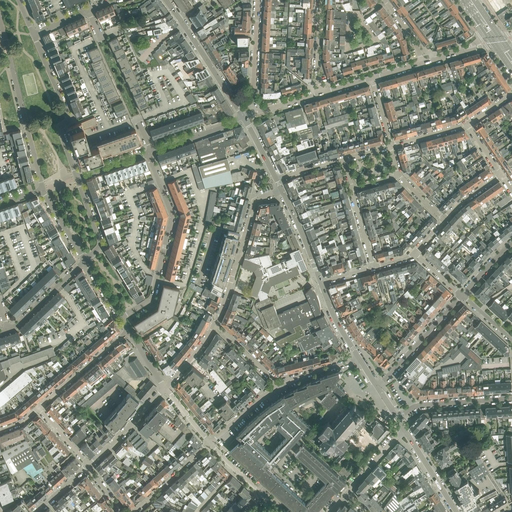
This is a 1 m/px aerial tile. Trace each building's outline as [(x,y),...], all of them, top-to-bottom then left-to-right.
[(146,11),(147,10),(160,0),(152,0),(151,1),(152,3),(146,7),(145,6),(143,7),(140,7),(142,12),(146,11)] [(160,0),(147,10),(148,11),(149,12),(155,7),(157,9),(163,4),(160,0)] [(174,0),(182,11),(184,10),(185,11),(185,12),(193,6),(188,0),(174,0)] [(218,0),(225,9),(226,8),(230,5),(229,4),(235,0),(234,0),(218,0)] [(250,0),(240,0),(242,5),(242,6),(238,6),(235,7),(236,11),(238,10),(250,9),(250,0)] [(360,5),(359,5),(360,9),(365,6),(366,8),(369,6),(370,7),(371,7),(376,3),(373,0),(365,0),(366,0),(363,2),(360,5)] [(400,0),(394,5),(397,9),(406,3),(404,0),(403,0),(400,0)] [(448,7),(453,3),(450,0),(449,0),(442,5),(445,9),(448,7)] [(31,11),(41,7),(39,2),(30,6),(32,10),(31,11)] [(342,4),(346,10),(349,10),(352,10),(349,2),(342,4)] [(397,9),(400,13),(412,4),(411,2),(405,7),(403,4),(397,9)] [(449,10),(440,16),(441,18),(443,16),(456,7),(453,3),(448,7),(449,10)] [(157,9),(149,15),(151,18),(156,14),(156,13),(158,11),(161,15),(168,10),(163,4),(157,9)] [(202,4),(199,7),(198,7),(199,10),(196,12),(194,10),(195,10),(194,9),(189,13),(190,13),(191,15),(189,17),(196,26),(213,15),(215,18),(222,14),(224,12),(221,9),(216,12),(213,9),(210,11),(209,9),(207,11),(202,4)] [(403,17),(410,13),(408,10),(413,6),(412,4),(400,13),(403,17)] [(106,8),(110,16),(115,14),(111,5),(106,8)] [(386,11),(383,6),(375,12),(377,15),(376,16),(377,17),(386,11)] [(33,16),(42,12),(40,8),(42,7),(41,7),(31,11),(33,16)] [(456,7),(443,16),(444,18),(452,13),(453,16),(459,11),(456,7)] [(106,8),(100,10),(104,19),(106,21),(111,19),(110,16),(106,8)] [(507,8),(497,15),(502,22),(507,19),(510,25),(511,23),(511,15),(511,16),(510,13),(510,12),(507,8)] [(411,15),(410,13),(403,17),(406,21),(419,12),(420,11),(419,9),(411,15)] [(104,19),(100,10),(95,12),(99,21),(104,19)] [(381,21),(383,19),(389,15),(386,11),(377,17),(378,19),(379,18),(381,21)] [(451,20),(446,24),(447,26),(449,24),(462,16),(459,11),(453,16),(455,18),(451,20)] [(42,12),(33,16),(36,21),(45,17),(42,12)] [(406,21),(409,25),(416,21),(414,18),(420,14),(419,12),(406,21)] [(163,18),(154,21),(155,23),(161,21),(162,22),(165,21),(172,16),(170,13),(163,18)] [(385,21),(383,22),(385,24),(392,19),(389,15),(383,19),(385,21)] [(155,25),(151,26),(151,29),(152,29),(156,28),(168,25),(175,20),(172,16),(165,21),(162,22),(155,25)] [(370,16),(365,19),(368,24),(373,20),(370,16)] [(462,16),(449,24),(450,26),(457,21),(459,24),(465,20),(462,16)] [(79,20),(84,31),(89,28),(84,17),(79,20)] [(139,17),(131,19),(133,26),(134,26),(136,26),(141,24),(139,17)] [(218,21),(215,18),(208,22),(202,27),(195,32),(197,35),(205,30),(204,28),(211,24),(211,25),(218,21)] [(416,21),(409,25),(412,29),(425,20),(423,18),(417,23),(416,21)] [(383,25),(381,27),(382,29),(385,27),(387,29),(395,23),(392,19),(385,24),(384,25),(383,25)] [(79,33),(84,31),(79,20),(74,22),(78,32),(79,33)] [(156,28),(152,29),(153,35),(167,32),(171,29),(175,26),(178,24),(175,20),(168,25),(156,28)] [(425,20),(412,29),(415,33),(422,29),(420,26),(426,22),(425,20)] [(461,26),(454,31),(455,32),(467,24),(465,20),(459,24),(461,26)] [(74,22),(69,24),(73,33),(74,34),(78,32),(74,22)] [(398,27),(395,23),(387,29),(388,31),(386,32),(388,34),(389,33),(398,27)] [(69,24),(64,27),(67,33),(68,35),(73,33),(69,24)] [(467,24),(455,32),(456,34),(463,29),(465,32),(468,29),(470,28),(467,24)] [(422,29),(415,33),(418,37),(431,28),(429,26),(426,29),(424,27),(422,29)] [(211,27),(205,30),(197,35),(199,39),(210,32),(209,31),(212,29),(211,27)] [(231,27),(231,33),(234,33),(234,34),(249,35),(249,28),(241,28),(242,28),(231,27)] [(393,32),(395,35),(401,31),(398,27),(389,33),(390,35),(391,34),(393,32)] [(432,30),(431,28),(418,37),(421,41),(428,36),(426,34),(432,30)] [(465,32),(457,37),(457,40),(460,38),(461,40),(462,39),(464,41),(467,39),(466,37),(471,34),(468,29),(465,32)] [(170,39),(167,41),(169,44),(182,35),(179,31),(169,37),(170,39)] [(401,31),(395,35),(392,37),(395,41),(396,40),(404,34),(401,31)] [(443,48),(448,47),(446,40),(443,41),(440,31),(438,32),(443,48)] [(448,31),(452,46),(457,44),(455,37),(453,38),(450,31),(448,31)] [(56,40),(52,32),(42,36),(45,44),(56,40)] [(421,41),(424,45),(428,42),(429,44),(431,44),(432,42),(430,41),(431,41),(429,38),(435,34),(434,32),(428,36),(421,41)] [(436,43),(434,43),(433,45),(433,51),(443,48),(438,32),(437,32),(436,35),(439,42),(436,43)] [(399,42),(400,45),(407,43),(406,38),(404,39),(402,36),(404,35),(404,34),(396,40),(395,41),(397,43),(399,42)] [(182,35),(169,44),(170,46),(176,42),(178,44),(178,43),(185,39),(182,35)] [(201,41),(203,45),(216,37),(214,35),(211,37),(210,35),(201,41)] [(203,45),(208,52),(212,50),(213,50),(215,48),(228,40),(226,36),(220,39),(221,40),(213,45),(211,42),(213,40),(214,40),(217,38),(216,37),(203,45)] [(249,36),(242,36),(236,36),(236,45),(249,44),(249,40),(249,36)] [(117,37),(108,41),(110,46),(119,42),(117,37)] [(175,52),(188,43),(185,39),(178,43),(179,45),(173,49),(172,47),(168,50),(171,55),(175,52)] [(56,40),(45,44),(48,51),(56,48),(58,47),(56,40)] [(120,42),(119,42),(110,46),(113,51),(122,47),(120,42)] [(188,43),(175,52),(177,55),(183,51),(184,52),(191,48),(188,43)] [(408,48),(407,43),(400,45),(401,48),(399,49),(399,48),(393,50),(394,52),(408,48)] [(391,54),(390,50),(388,45),(389,45),(387,44),(384,44),(386,51),(387,52),(387,55),(389,61),(395,60),(393,53),(391,54)] [(376,49),(375,47),(375,45),(370,47),(374,63),(380,62),(377,52),(374,53),(373,50),(376,49)] [(216,50),(215,48),(213,50),(212,50),(208,52),(210,56),(217,52),(219,50),(224,49),(225,48),(224,47),(224,46),(218,48),(216,50)] [(97,47),(88,51),(90,57),(100,52),(97,47)] [(124,52),(123,47),(122,47),(113,51),(115,56),(124,52)] [(56,48),(48,51),(51,57),(59,54),(56,48)] [(185,60),(197,57),(191,48),(184,52),(181,55),(182,58),(183,57),(184,60),(185,60)] [(218,53),(217,52),(210,56),(212,60),(219,55),(222,54),(226,53),(226,51),(226,50),(220,52),(218,53)] [(236,57),(233,57),(234,60),(234,61),(235,61),(237,60),(241,60),(248,59),(248,51),(235,52),(236,57)] [(483,55),(481,57),(483,60),(481,61),(482,63),(484,61),(490,57),(486,51),(482,53),(483,55)] [(100,52),(90,57),(93,62),(102,58),(103,58),(101,54),(100,52)] [(117,61),(118,61),(127,57),(124,52),(115,56),(116,58),(117,61)] [(159,56),(156,52),(152,54),(153,55),(158,63),(160,65),(166,64),(162,59),(161,59),(159,56)] [(59,54),(51,57),(54,64),(63,60),(65,59),(62,53),(60,54),(60,53),(59,54)] [(403,55),(395,57),(396,62),(399,61),(399,58),(401,58),(402,60),(409,58),(407,54),(403,55)] [(212,60),(215,63),(224,58),(228,57),(227,55),(223,56),(220,57),(219,55),(212,60)] [(367,58),(366,59),(365,56),(362,57),(361,55),(359,56),(363,67),(369,65),(367,58)] [(120,66),(129,61),(127,58),(127,57),(118,61),(120,66)] [(197,57),(185,60),(189,66),(199,61),(197,57)] [(228,60),(228,57),(224,58),(215,63),(219,70),(225,67),(222,62),(225,60),(226,60),(228,64),(229,62),(228,60)] [(463,58),(465,65),(466,64),(468,69),(469,68),(469,70),(470,74),(471,76),(474,75),(471,66),(468,57),(463,58)] [(494,63),(490,57),(484,61),(488,66),(488,67),(494,63)] [(93,62),(90,63),(94,71),(105,65),(102,58),(93,62)] [(337,62),(337,59),(330,59),(330,58),(324,58),(324,59),(325,62),(323,62),(324,68),(331,66),(334,65),(333,61),(337,62)] [(63,60),(54,64),(56,70),(67,65),(65,59),(63,60)] [(345,60),(346,63),(349,73),(354,72),(353,70),(350,59),(348,59),(345,60)] [(198,71),(205,67),(200,60),(199,61),(189,66),(188,67),(188,66),(184,68),(188,75),(193,72),(197,70),(198,71)] [(458,60),(454,61),(456,69),(458,68),(461,79),(463,78),(463,76),(462,75),(463,75),(458,60)] [(122,71),(131,66),(130,63),(129,61),(120,66),(121,68),(120,68),(122,71)] [(454,61),(450,62),(452,70),(454,78),(459,77),(456,69),(454,61)] [(222,70),(225,74),(232,70),(231,69),(236,65),(234,62),(222,70)] [(449,62),(440,65),(444,78),(447,78),(445,71),(447,71),(448,72),(451,71),(449,62)] [(331,67),(331,66),(324,68),(326,72),(338,69),(341,68),(339,63),(337,64),(338,66),(331,67)] [(494,63),(488,67),(482,71),(480,73),(481,75),(486,72),(487,74),(491,71),(491,72),(497,68),(494,63)] [(60,75),(68,72),(70,71),(67,65),(56,70),(58,75),(60,75)] [(105,65),(94,71),(97,78),(109,73),(105,65)] [(133,71),(131,66),(122,71),(124,76),(133,71)] [(436,66),(430,68),(435,84),(436,89),(438,89),(436,83),(437,83),(436,78),(438,77),(437,74),(438,73),(436,66)] [(197,70),(193,72),(194,73),(198,80),(199,79),(203,78),(209,74),(205,67),(198,71),(197,70)] [(432,84),(435,84),(430,68),(425,69),(427,77),(430,76),(432,84)] [(488,80),(491,78),(500,72),(497,68),(491,72),(488,74),(489,76),(486,77),(488,80)] [(232,70),(225,74),(229,79),(235,75),(236,74),(237,74),(234,69),(232,70)] [(338,69),(326,72),(327,77),(337,74),(337,71),(339,71),(338,69)] [(180,70),(177,72),(183,81),(186,81),(180,70)] [(126,81),(127,80),(136,76),(133,71),(124,76),(125,78),(126,81)] [(420,71),(415,72),(418,79),(419,79),(422,88),(425,87),(424,86),(420,71)] [(62,81),(70,78),(68,72),(60,75),(62,81)] [(311,83),(312,73),(298,72),(298,74),(299,75),(304,76),(304,78),(303,80),(309,84),(311,83)] [(337,74),(327,77),(328,79),(330,79),(331,81),(338,79),(337,77),(340,75),(341,76),(341,78),(343,77),(342,72),(337,74)] [(415,72),(411,73),(417,94),(417,95),(422,93),(420,87),(418,88),(415,80),(418,79),(415,72)] [(492,83),(503,76),(500,72),(491,78),(492,80),(490,81),(492,83)] [(109,73),(97,78),(99,81),(100,85),(112,80),(109,73)] [(298,78),(292,73),(293,75),(297,91),(307,88),(308,86),(302,81),(300,83),(298,83),(296,78),(298,78)] [(412,95),(417,94),(411,73),(406,75),(408,82),(411,81),(414,92),(411,92),(412,95)] [(217,86),(209,74),(203,78),(199,79),(206,91),(210,90),(217,86)] [(236,74),(235,75),(229,79),(232,84),(239,79),(236,74)] [(127,80),(129,85),(138,81),(136,76),(127,80)] [(397,78),(399,85),(401,84),(404,94),(406,94),(406,91),(405,90),(401,76),(397,78)] [(499,84),(505,80),(503,76),(492,83),(487,87),(485,88),(487,90),(492,86),(498,82),(499,84)] [(283,78),(284,81),(288,94),(292,93),(291,86),(289,87),(286,77),(283,78)] [(70,78),(62,81),(65,88),(73,85),(70,78)] [(398,97),(397,96),(396,93),(392,79),(388,80),(390,88),(392,87),(393,94),(394,93),(395,98),(398,97)] [(112,80),(100,85),(104,92),(115,87),(112,80)] [(496,92),(508,84),(505,80),(499,84),(500,86),(495,90),(496,92)] [(131,91),(131,90),(140,86),(138,81),(129,85),(130,87),(129,88),(131,91)] [(383,90),(385,96),(387,95),(384,81),(379,83),(381,90),(383,90)] [(274,92),(270,92),(268,92),(264,92),(263,97),(270,98),(275,97),(275,98),(282,96),(278,83),(275,82),(274,92)] [(504,91),(505,93),(511,88),(508,84),(496,92),(498,94),(504,91)] [(73,85),(65,88),(68,95),(76,91),(73,85)] [(131,90),(133,94),(133,95),(133,96),(142,91),(140,86),(131,90)] [(369,86),(364,87),(367,99),(369,104),(369,105),(370,106),(375,105),(374,101),(371,102),(370,98),(373,98),(371,93),(369,86)] [(115,87),(104,92),(107,100),(119,94),(115,87)] [(211,93),(213,95),(220,91),(218,87),(205,95),(206,97),(211,93)] [(360,88),(355,90),(357,96),(358,96),(359,101),(361,100),(361,101),(363,100),(360,88)] [(481,89),(479,90),(479,91),(488,104),(492,101),(488,95),(486,96),(484,94),(481,89)] [(71,101),(78,98),(76,91),(68,95),(70,100),(71,101)] [(142,91),(133,96),(135,101),(144,96),(142,92),(142,91)] [(213,95),(207,99),(208,101),(214,97),(215,99),(222,95),(220,91),(213,95)] [(350,91),(346,92),(349,101),(351,100),(353,107),(355,106),(354,103),(350,91)] [(478,98),(479,101),(484,107),(488,104),(480,92),(479,91),(476,93),(479,97),(478,98)] [(469,96),(471,98),(479,110),(483,108),(483,107),(484,107),(479,101),(478,101),(477,102),(473,97),(471,93),(468,95),(469,96)] [(119,94),(107,100),(109,103),(109,105),(110,107),(113,106),(122,102),(121,100),(119,94)] [(344,106),(346,105),(342,94),(337,95),(339,101),(342,101),(344,106)] [(462,104),(460,102),(455,94),(452,96),(457,104),(459,106),(457,108),(458,110),(464,118),(469,115),(462,104)] [(217,103),(225,99),(222,95),(215,99),(209,103),(210,104),(212,106),(217,103)] [(337,95),(333,96),(337,110),(338,112),(339,115),(341,114),(343,113),(342,111),(340,111),(338,105),(340,105),(339,101),(337,95)] [(409,102),(409,104),(410,107),(415,105),(414,103),(419,102),(417,95),(412,96),(413,101),(409,102)] [(146,101),(144,96),(135,101),(137,105),(146,101)] [(335,111),(337,110),(333,96),(329,98),(331,104),(332,108),(334,107),(335,111)] [(472,106),(470,107),(474,114),(479,110),(471,98),(469,96),(467,97),(468,100),(472,106)] [(72,107),(81,103),(78,98),(71,101),(69,101),(72,107)] [(325,99),(318,101),(320,107),(324,106),(325,111),(325,112),(326,115),(328,119),(331,118),(329,114),(325,99)] [(511,99),(501,107),(508,117),(510,115),(511,114),(511,99)] [(470,116),(474,114),(470,107),(467,104),(466,105),(464,103),(462,100),(460,102),(462,104),(469,115),(470,116)] [(122,102),(113,106),(115,111),(125,107),(122,101),(122,102)] [(140,110),(149,106),(146,101),(137,105),(140,110)] [(320,108),(320,107),(318,101),(311,103),(314,111),(316,116),(317,121),(320,120),(319,116),(321,115),(318,109),(320,108)] [(402,102),(400,102),(386,106),(387,112),(395,110),(394,107),(403,105),(402,102)] [(81,103),(72,107),(74,112),(83,108),(81,103)] [(311,103),(304,105),(305,107),(306,111),(309,122),(315,120),(314,119),(315,119),(313,114),(310,115),(309,112),(314,111),(311,103)] [(125,107),(115,111),(118,117),(127,113),(125,107)] [(83,108),(74,112),(76,117),(85,113),(83,108)] [(291,121),(305,117),(302,108),(285,112),(288,122),(291,121)] [(453,123),(458,122),(456,114),(453,115),(451,108),(449,109),(451,115),(453,123)] [(499,109),(494,112),(496,115),(496,116),(498,119),(499,118),(502,117),(504,119),(503,120),(503,121),(506,119),(499,109)] [(453,123),(451,115),(449,116),(447,110),(444,110),(448,125),(453,123)] [(458,110),(456,112),(456,114),(458,122),(464,118),(458,110)] [(404,112),(402,112),(388,116),(389,121),(397,118),(397,117),(407,114),(406,111),(404,112)] [(196,114),(199,123),(204,121),(201,112),(196,114)] [(493,112),(489,116),(493,122),(495,125),(496,126),(498,124),(499,124),(498,123),(497,124),(495,121),(498,119),(496,116),(496,115),(494,112),(493,112)] [(328,123),(325,124),(326,129),(327,128),(332,127),(337,125),(343,124),(348,122),(349,122),(346,113),(335,117),(331,118),(328,119),(329,123),(328,123)] [(444,126),(441,118),(440,118),(439,115),(437,116),(436,113),(434,113),(438,128),(442,126),(443,126),(444,126)] [(199,123),(196,114),(191,116),(194,125),(199,123)] [(360,124),(362,124),(366,123),(379,119),(377,114),(371,116),(371,118),(362,121),(361,119),(359,120),(360,124)] [(433,129),(431,121),(429,122),(427,115),(424,116),(428,130),(433,129)] [(185,118),(188,126),(194,125),(191,116),(185,118)] [(101,142),(97,143),(96,143),(92,145),(89,146),(88,144),(87,139),(83,130),(98,125),(94,117),(68,128),(80,164),(141,143),(135,130),(117,136),(112,138),(107,140),(101,142)] [(305,117),(291,121),(292,127),(306,122),(305,117)] [(418,133),(414,119),(413,117),(411,117),(411,120),(412,123),(410,124),(410,127),(411,127),(413,135),(418,133)] [(180,120),(183,128),(188,126),(185,118),(180,120)] [(261,134),(269,130),(276,126),(277,126),(274,119),(272,120),(270,118),(268,119),(257,125),(261,134)] [(418,125),(416,118),(414,119),(418,133),(423,132),(421,124),(420,124),(418,125)] [(183,128),(180,120),(175,121),(178,130),(183,128)] [(477,131),(483,127),(487,125),(489,123),(487,120),(486,121),(487,122),(484,124),(483,123),(482,124),(480,121),(474,126),(477,131)] [(170,123),(173,132),(178,130),(175,121),(170,123)] [(404,137),(402,130),(400,130),(397,121),(396,121),(396,124),(395,124),(399,138),(404,137)] [(413,135),(411,127),(408,128),(407,122),(407,121),(404,122),(408,136),(413,135)] [(292,127),(288,128),(289,132),(299,130),(308,127),(306,122),(292,127)] [(173,132),(170,123),(165,125),(168,134),(173,132)] [(312,133),(317,131),(320,130),(318,125),(318,126),(318,124),(311,126),(310,127),(312,131),(312,133)] [(376,127),(377,130),(381,144),(385,142),(380,124),(375,126),(376,127)] [(160,127),(163,135),(168,134),(165,125),(160,127)] [(487,125),(483,127),(477,131),(480,135),(489,129),(487,125)] [(241,126),(226,131),(227,136),(233,133),(234,135),(236,134),(235,134),(243,131),(242,127),(241,126)] [(276,126),(269,130),(261,134),(263,138),(273,133),(278,131),(276,126)] [(155,128),(158,137),(163,135),(160,127),(155,128)] [(312,131),(310,127),(308,127),(299,130),(300,135),(312,131)] [(480,135),(482,139),(488,135),(487,133),(493,129),(492,127),(489,129),(480,135)] [(155,128),(149,130),(150,130),(153,139),(158,137),(155,128)] [(10,140),(22,137),(20,130),(8,133),(10,140)] [(468,144),(469,150),(470,149),(475,146),(465,130),(462,131),(464,139),(465,142),(467,142),(468,144)] [(234,137),(230,138),(232,141),(240,137),(240,138),(245,136),(243,131),(235,134),(236,134),(236,136),(234,136),(234,137)] [(273,133),(263,138),(265,142),(275,138),(277,136),(279,135),(277,131),(273,133)] [(302,140),(313,137),(312,133),(312,131),(300,135),(298,136),(299,141),(300,141),(302,140)] [(466,146),(465,142),(464,139),(462,131),(456,133),(458,141),(459,141),(462,140),(463,146),(466,146)] [(490,136),(488,135),(482,139),(485,142),(497,134),(496,132),(490,136)] [(222,133),(195,142),(197,149),(225,140),(224,138),(222,133)] [(348,133),(345,133),(346,136),(351,152),(356,151),(354,143),(351,144),(348,133)] [(359,141),(359,142),(361,149),(366,148),(362,134),(359,135),(359,136),(357,137),(358,140),(359,141)] [(365,134),(362,134),(366,148),(370,147),(368,139),(367,140),(365,134)] [(457,155),(456,151),(455,149),(451,134),(446,135),(449,144),(451,143),(453,149),(455,156),(457,155)] [(485,142),(488,147),(494,143),(494,142),(492,141),(498,137),(497,134),(485,142)] [(240,137),(232,141),(233,144),(236,143),(239,142),(240,145),(242,148),(248,145),(246,142),(249,139),(247,135),(245,136),(240,138),(240,137)] [(275,138),(265,142),(267,146),(275,142),(277,142),(279,141),(282,140),(280,135),(279,135),(277,136),(275,138)] [(338,135),(334,136),(335,139),(340,155),(345,154),(343,146),(342,146),(342,144),(341,144),(340,141),(339,141),(338,135)] [(344,141),(342,142),(343,146),(345,154),(351,152),(346,136),(343,137),(344,141)] [(22,137),(10,140),(11,145),(23,142),(22,137)] [(352,137),(354,143),(356,151),(361,149),(359,142),(357,143),(355,137),(352,137)] [(448,157),(446,151),(442,137),(436,138),(438,147),(439,146),(441,146),(444,158),(448,157)] [(225,140),(197,149),(201,162),(202,165),(227,158),(224,147),(233,144),(232,141),(230,138),(227,139),(225,140)] [(436,138),(431,140),(436,154),(437,158),(437,159),(440,159),(437,150),(439,150),(438,147),(436,138)] [(309,140),(303,142),(305,148),(315,145),(313,139),(309,140)] [(275,142),(267,146),(269,151),(277,147),(280,146),(281,146),(281,143),(282,143),(282,140),(279,141),(277,142),(275,142)] [(301,143),(297,145),(298,148),(298,151),(305,149),(305,148),(303,142),(302,140),(300,141),(301,143)] [(330,158),(335,157),(333,149),(331,149),(329,142),(328,140),(325,141),(330,158)] [(436,154),(431,140),(427,141),(429,149),(431,149),(433,155),(436,154)] [(430,152),(429,149),(427,141),(420,143),(424,155),(426,154),(426,153),(430,152)] [(488,147),(491,151),(503,143),(501,141),(498,143),(497,142),(494,143),(488,147)] [(23,142),(11,145),(13,151),(15,150),(15,151),(25,148),(23,142)] [(315,143),(316,146),(320,161),(325,159),(323,152),(321,152),(319,145),(318,142),(315,143)] [(192,155),(197,154),(193,143),(188,144),(192,155)] [(491,151),(493,155),(499,151),(498,149),(504,145),(503,143),(491,151)] [(192,155),(188,144),(183,146),(186,157),(192,155)] [(177,148),(181,159),(186,157),(183,146),(177,148)] [(277,147),(269,151),(272,155),(280,152),(287,149),(286,146),(281,148),(280,146),(277,147)] [(398,149),(399,154),(412,150),(411,146),(398,149)] [(17,156),(26,154),(25,148),(15,151),(17,156)] [(181,159),(177,148),(172,150),(176,161),(181,159)] [(280,152),(272,155),(274,160),(282,156),(290,153),(288,148),(287,149),(280,152)] [(499,151),(493,155),(496,159),(508,151),(506,149),(505,150),(503,148),(499,151)] [(299,166),(300,167),(315,162),(314,161),(318,160),(318,161),(319,160),(315,149),(302,153),(298,154),(294,156),(290,157),(290,155),(283,157),(274,161),(280,172),(279,172),(280,173),(280,172),(280,173),(288,169),(289,170),(296,167),(299,166)] [(412,150),(399,154),(400,158),(407,156),(410,156),(409,154),(417,151),(416,149),(412,150)] [(474,158),(481,154),(477,149),(472,152),(471,153),(468,155),(464,157),(466,160),(473,156),(474,158)] [(176,161),(172,150),(167,152),(171,163),(176,161)] [(496,159),(499,163),(505,159),(504,157),(509,153),(508,151),(496,159)] [(162,154),(166,164),(171,163),(167,152),(162,154)] [(162,154),(157,155),(161,166),(166,164),(162,154)] [(505,159),(499,163),(502,167),(511,160),(511,157),(506,161),(505,159)] [(202,165),(198,166),(205,188),(209,187),(220,185),(228,184),(227,175),(225,171),(229,170),(230,170),(227,158),(202,165)] [(145,159),(140,161),(144,172),(149,171),(145,159)] [(414,159),(401,163),(403,167),(412,164),(412,162),(415,161),(414,159)] [(463,171),(467,168),(461,159),(457,162),(463,171)] [(511,160),(502,167),(505,171),(511,166),(511,160)] [(140,161),(135,163),(139,174),(144,172),(140,161)] [(477,163),(487,178),(491,175),(486,169),(484,170),(479,161),(477,163)] [(482,164),(486,169),(491,175),(494,173),(489,166),(489,167),(486,161),(482,164)] [(135,163),(130,165),(134,176),(139,174),(135,163)] [(484,180),(487,178),(477,163),(475,164),(480,173),(479,174),(484,180)] [(407,173),(409,176),(414,172),(413,171),(412,168),(415,167),(414,164),(412,164),(403,167),(404,173),(407,173)] [(130,165),(125,167),(128,178),(134,176),(130,165)] [(327,172),(326,169),(323,170),(325,175),(341,170),(339,166),(333,167),(334,170),(327,172)] [(480,182),(484,180),(479,174),(478,175),(472,166),(470,168),(480,182)] [(125,167),(119,168),(123,180),(128,178),(125,167)] [(248,176),(254,178),(256,171),(242,167),(241,171),(248,173),(248,176)] [(119,168),(114,170),(118,181),(123,180),(119,168)] [(414,172),(409,176),(413,179),(423,170),(421,168),(419,170),(417,168),(414,172)] [(470,168),(468,169),(470,172),(474,177),(473,178),(477,185),(480,182),(470,168)] [(114,170),(109,172),(113,183),(118,181),(114,170)] [(323,170),(316,172),(318,179),(324,177),(325,177),(325,175),(323,170)] [(341,170),(325,175),(325,177),(326,180),(330,179),(329,176),(335,175),(336,177),(342,176),(341,170)] [(425,171),(423,170),(413,179),(416,182),(423,176),(424,175),(423,173),(425,171)] [(231,174),(227,175),(228,184),(244,180),(244,178),(243,175),(241,175),(240,171),(234,172),(231,174)] [(465,171),(463,172),(466,175),(474,187),(477,185),(473,178),(471,179),(467,174),(465,171)] [(109,172),(104,174),(107,183),(108,184),(113,183),(109,172)] [(424,177),(423,176),(416,182),(419,186),(429,176),(431,174),(429,172),(424,177)] [(33,181),(32,175),(22,177),(24,183),(33,181)] [(429,176),(419,186),(422,189),(427,184),(434,178),(431,175),(429,176)] [(470,190),(474,187),(466,175),(464,177),(467,182),(466,183),(470,190)] [(98,176),(86,180),(88,186),(97,183),(100,182),(98,176)] [(327,185),(332,184),(344,181),(342,176),(336,177),(336,180),(332,182),(327,183),(327,185)] [(8,177),(3,179),(6,189),(12,187),(9,178),(8,177)] [(9,178),(12,187),(17,186),(17,185),(16,183),(14,177),(9,178)] [(422,189),(425,192),(435,182),(438,180),(435,177),(434,178),(427,184),(422,189)] [(467,192),(459,180),(457,177),(455,179),(459,184),(457,185),(460,189),(464,194),(467,192)] [(298,181),(297,178),(296,178),(292,179),(285,183),(286,187),(298,181)] [(168,183),(167,183),(169,188),(178,185),(176,179),(168,183)] [(461,179),(459,180),(467,192),(470,190),(466,183),(465,184),(461,179)] [(300,185),(298,181),(286,187),(288,191),(296,187),(300,185)] [(397,181),(392,182),(394,189),(397,188),(401,187),(402,186),(397,181)] [(499,181),(495,184),(505,197),(508,202),(511,199),(508,195),(507,196),(502,189),(504,188),(499,181)] [(394,189),(392,182),(388,183),(391,193),(395,192),(395,191),(398,191),(397,188),(394,189)] [(437,184),(435,182),(425,192),(428,196),(435,188),(434,187),(437,184)] [(88,186),(90,191),(99,188),(97,183),(88,186)] [(307,185),(307,183),(304,183),(303,184),(300,185),(296,187),(288,191),(290,196),(298,192),(297,190),(307,185)] [(388,183),(383,185),(385,191),(386,194),(388,193),(389,197),(392,197),(391,193),(388,183)] [(452,183),(451,185),(452,187),(460,197),(464,194),(460,189),(458,190),(454,186),(452,183)] [(242,190),(235,188),(233,196),(236,196),(240,196),(242,195),(242,194),(249,196),(250,191),(251,191),(252,188),(251,188),(252,186),(244,184),(242,190)] [(492,187),(496,194),(498,193),(502,199),(501,200),(504,204),(508,202),(505,197),(495,184),(492,187)] [(178,185),(169,188),(172,193),(180,190),(178,185)] [(331,195),(335,194),(347,191),(345,186),(339,188),(339,190),(334,192),(329,193),(330,196),(331,195)] [(379,186),(374,187),(377,197),(379,196),(380,200),(383,199),(379,186)] [(452,191),(450,192),(452,195),(456,200),(460,197),(452,187),(450,189),(452,191)] [(500,207),(504,204),(501,200),(499,201),(495,195),(496,194),(492,187),(488,189),(498,204),(500,207)] [(101,193),(99,188),(90,191),(92,196),(101,193)] [(147,197),(149,196),(158,193),(156,188),(145,192),(147,197)] [(290,196),(293,200),(301,197),(300,195),(304,193),(303,193),(308,191),(308,190),(307,188),(299,192),(298,192),(290,196)] [(370,188),(366,189),(369,199),(371,198),(372,202),(374,201),(370,188)] [(398,201),(400,199),(408,192),(404,188),(397,195),(398,197),(396,199),(398,201)] [(488,189),(484,192),(489,199),(491,198),(496,206),(498,204),(488,189)] [(180,190),(172,193),(173,198),(182,195),(180,190)] [(444,190),(443,192),(444,194),(445,194),(453,203),(456,200),(452,195),(450,192),(448,194),(444,190)] [(362,191),(357,192),(359,199),(360,201),(362,201),(363,204),(365,204),(362,191)] [(397,208),(398,207),(411,195),(408,192),(400,199),(402,200),(399,203),(395,206),(397,208)] [(484,192),(480,195),(489,208),(492,206),(488,200),(489,199),(484,192)] [(94,201),(95,201),(105,197),(103,198),(101,193),(92,196),(94,201)] [(149,196),(152,202),(160,198),(158,193),(149,196)] [(306,194),(301,197),(293,200),(295,205),(310,198),(312,197),(311,194),(309,195),(307,196),(306,194)] [(445,194),(443,196),(447,200),(445,202),(450,206),(453,203),(445,194)] [(182,195),(173,198),(175,203),(184,199),(182,195)] [(406,205),(414,198),(411,195),(398,207),(400,209),(405,204),(406,205)] [(434,195),(433,196),(433,197),(436,199),(447,209),(450,206),(445,202),(442,199),(441,201),(439,199),(434,195)] [(480,195),(477,197),(481,204),(483,206),(484,208),(485,206),(487,209),(489,208),(480,195)] [(348,197),(348,196),(342,198),(342,199),(342,201),(337,202),(333,203),(334,206),(350,201),(348,197)] [(28,201),(32,207),(40,202),(37,197),(28,201)] [(105,197),(95,201),(97,207),(107,203),(111,202),(109,197),(105,198),(105,197)] [(295,205),(297,209),(305,205),(309,204),(309,202),(313,200),(316,199),(315,197),(312,197),(310,198),(295,205)] [(483,206),(481,204),(477,197),(473,200),(480,211),(482,214),(484,213),(481,207),(483,206)] [(162,203),(160,198),(152,202),(154,206),(162,203)] [(406,212),(407,211),(417,201),(414,198),(406,205),(406,206),(407,207),(405,209),(404,210),(406,212)] [(184,199),(175,203),(177,208),(186,204),(184,199)] [(440,207),(439,209),(444,213),(447,209),(436,199),(434,201),(440,207)] [(482,214),(480,211),(473,200),(469,203),(473,208),(475,207),(480,215),(482,214)] [(406,212),(404,214),(408,218),(415,210),(420,205),(417,201),(407,211),(406,212)] [(43,206),(40,202),(32,207),(35,212),(43,206)] [(283,228),(291,225),(287,218),(283,208),(282,208),(280,202),(270,204),(271,212),(275,212),(282,228),(283,228)] [(109,208),(107,203),(97,207),(99,212),(109,208)] [(154,206),(151,207),(153,213),(156,212),(165,208),(162,203),(154,206)] [(299,214),(301,218),(309,215),(318,212),(330,208),(334,207),(334,206),(333,203),(321,206),(307,210),(299,214)] [(469,203),(465,206),(475,218),(477,217),(474,212),(475,211),(473,208),(469,203)] [(20,211),(17,204),(12,206),(15,215),(21,213),(20,211)] [(186,204),(177,208),(179,212),(188,209),(186,204)] [(271,212),(270,204),(260,205),(259,206),(255,220),(261,219),(270,218),(271,218),(271,212)] [(306,207),(305,205),(297,209),(299,214),(307,210),(321,206),(321,204),(313,206),(306,207)] [(16,216),(15,215),(12,206),(7,208),(11,218),(16,216)] [(43,206),(35,212),(37,216),(46,211),(43,206)] [(337,216),(341,215),(352,211),(351,206),(345,208),(345,211),(336,213),(336,214),(337,216)] [(475,218),(465,206),(462,209),(466,214),(467,213),(474,221),(476,219),(475,218)] [(11,218),(7,208),(2,209),(6,220),(11,218)] [(99,212),(101,218),(111,214),(109,208),(99,212)] [(179,212),(180,215),(189,217),(190,214),(188,209),(179,212)] [(462,209),(459,212),(468,221),(469,219),(465,215),(466,214),(462,209)] [(37,216),(35,218),(38,222),(49,216),(46,211),(37,216)] [(423,211),(421,212),(425,215),(434,224),(437,220),(428,212),(426,214),(423,211)] [(303,223),(311,219),(314,218),(319,216),(318,212),(309,215),(301,218),(303,223)] [(421,212),(420,214),(423,217),(427,221),(426,223),(431,227),(434,224),(425,215),(421,212)] [(459,212),(455,215),(460,220),(462,218),(469,226),(471,224),(468,221),(459,212)] [(102,223),(111,220),(113,219),(111,214),(101,218),(100,218),(102,223)] [(455,215),(452,218),(463,229),(465,227),(459,221),(460,220),(455,215)] [(52,221),(49,216),(38,222),(41,227),(43,226),(52,221)] [(311,219),(303,223),(305,227),(320,220),(318,216),(314,218),(315,220),(312,221),(311,219)] [(341,220),(339,221),(340,226),(355,222),(354,217),(348,218),(348,221),(342,223),(341,220)] [(431,227),(426,223),(424,224),(420,220),(417,218),(416,219),(418,222),(428,230),(431,227)] [(463,229),(452,218),(449,222),(454,226),(456,228),(458,226),(463,231),(464,230),(463,229)] [(428,230),(418,222),(416,219),(414,221),(417,224),(421,228),(420,229),(425,234),(428,230)] [(113,225),(111,220),(102,223),(103,228),(113,225)] [(154,220),(152,226),(155,227),(164,229),(166,223),(156,221),(154,220)] [(511,233),(511,225),(511,224),(509,221),(507,222),(505,220),(503,222),(511,233)] [(43,226),(46,230),(54,225),(52,221),(43,226)] [(224,221),(223,227),(240,231),(241,226),(224,221)] [(255,221),(253,227),(264,230),(265,227),(262,226),(263,223),(255,221)] [(381,224),(380,221),(367,225),(368,230),(375,228),(378,227),(377,224),(381,224)] [(357,227),(355,222),(340,226),(341,228),(342,231),(343,231),(343,228),(350,226),(350,229),(357,227)] [(449,222),(446,225),(455,234),(457,232),(453,228),(454,226),(449,222)] [(505,229),(504,230),(509,236),(511,233),(503,222),(501,224),(505,229)] [(105,234),(114,230),(117,229),(115,224),(113,225),(103,228),(105,234)] [(46,230),(44,232),(47,236),(57,230),(54,225),(46,230)] [(277,231),(275,232),(275,233),(275,234),(278,234),(280,238),(287,235),(294,231),(291,225),(283,228),(279,230),(277,231)] [(412,225),(410,227),(411,227),(412,229),(421,237),(425,234),(420,229),(418,231),(412,225)] [(446,225),(443,228),(450,235),(452,233),(454,235),(455,236),(456,235),(455,234),(446,225)] [(314,227),(306,230),(308,235),(324,229),(323,226),(314,229),(314,227)] [(505,239),(496,228),(493,226),(492,227),(495,230),(492,231),(496,236),(496,237),(501,242),(505,239)] [(252,233),(260,235),(260,233),(260,232),(265,233),(266,233),(269,233),(269,231),(267,231),(264,230),(253,227),(253,228),(253,229),(252,233)] [(343,236),(347,235),(358,232),(357,227),(350,229),(351,232),(346,233),(347,234),(343,235),(343,236)] [(421,237),(412,229),(411,227),(409,229),(412,232),(412,233),(411,234),(418,240),(421,237)] [(498,227),(496,228),(505,239),(509,236),(504,230),(502,231),(498,227)] [(440,232),(449,240),(451,241),(452,240),(451,238),(452,237),(450,235),(443,228),(440,232)] [(310,240),(318,238),(317,235),(325,232),(324,229),(308,235),(310,240)] [(387,229),(382,230),(369,234),(370,238),(377,236),(377,234),(383,233),(388,231),(387,229)] [(57,230),(47,236),(50,240),(51,240),(59,235),(60,234),(57,230)] [(116,235),(114,230),(105,234),(107,239),(116,235)] [(228,230),(227,231),(226,235),(223,234),(219,250),(220,251),(220,253),(218,253),(210,279),(214,282),(223,287),(232,258),(231,257),(232,254),(233,254),(239,233),(228,230)] [(291,245),(298,242),(295,234),(295,235),(293,232),(294,232),(294,231),(287,235),(288,238),(290,243),(288,244),(286,239),(280,242),(283,248),(286,247),(286,248),(289,247),(291,245)] [(408,234),(406,235),(415,244),(418,240),(411,234),(409,232),(408,234)] [(449,240),(440,232),(437,235),(444,242),(446,240),(448,242),(449,240)] [(486,233),(497,246),(501,242),(496,237),(494,238),(488,232),(486,233)] [(497,246),(486,233),(484,235),(487,238),(485,240),(488,243),(494,249),(497,246)] [(54,245),(62,240),(59,235),(51,240),(54,245)] [(116,235),(107,239),(109,244),(118,240),(116,235)] [(310,240),(312,245),(321,242),(324,241),(323,239),(326,238),(325,235),(318,238),(310,240)] [(412,247),(415,244),(406,235),(405,235),(404,236),(405,237),(407,239),(405,241),(406,242),(410,245),(411,246),(412,247)] [(346,247),(350,246),(361,242),(360,237),(353,239),(354,242),(349,243),(345,244),(346,247)] [(320,253),(333,248),(336,247),(334,239),(329,241),(330,244),(322,247),(321,242),(312,245),(316,254),(320,253)] [(52,246),(55,251),(65,245),(62,240),(54,245),(52,246)] [(410,246),(410,245),(406,242),(404,244),(400,240),(399,240),(400,244),(403,253),(404,252),(406,250),(408,248),(410,246)] [(491,252),(494,249),(488,243),(487,245),(482,240),(480,242),(491,252)] [(299,247),(300,246),(298,242),(291,245),(289,247),(286,248),(286,249),(288,248),(289,249),(290,249),(290,250),(293,249),(299,247)] [(377,242),(377,245),(381,259),(386,258),(384,252),(382,252),(379,242),(377,242)] [(488,255),(491,252),(480,242),(477,246),(482,250),(482,251),(487,256),(488,255)] [(248,258),(253,257),(254,253),(255,254),(256,250),(262,251),(263,247),(256,245),(249,243),(245,258),(248,258)] [(345,269),(352,267),(351,262),(350,260),(346,261),(343,251),(347,250),(346,247),(345,244),(345,243),(343,244),(338,246),(339,249),(340,252),(343,262),(345,269)] [(430,246),(428,245),(421,252),(425,255),(434,245),(433,243),(430,246)] [(104,249),(107,254),(115,249),(112,244),(104,249)] [(428,258),(433,253),(431,251),(435,247),(437,245),(435,244),(434,245),(425,255),(428,258)] [(68,250),(65,245),(55,251),(58,257),(61,255),(61,254),(68,250)] [(473,249),(474,250),(484,259),(487,256),(482,251),(479,248),(477,250),(476,248),(475,247),(473,249)] [(245,258),(242,266),(254,271),(256,276),(250,294),(259,297),(259,299),(268,296),(267,295),(268,293),(269,293),(271,285),(300,273),(299,271),(301,270),(301,271),(307,268),(308,268),(299,248),(290,252),(292,256),(292,257),(290,258),(286,260),(281,262),(273,266),(272,263),(268,255),(268,254),(259,256),(253,257),(248,258),(245,258)] [(347,252),(349,257),(364,253),(363,248),(356,250),(357,252),(352,253),(350,254),(349,251),(347,252)] [(61,255),(64,259),(72,254),(69,249),(68,250),(61,254),(61,255)] [(118,253),(115,249),(107,254),(109,258),(118,253)] [(484,259),(474,250),(473,249),(471,251),(472,252),(474,254),(473,255),(475,257),(481,263),(484,259)] [(428,258),(431,261),(440,252),(438,250),(435,254),(433,253),(428,258)] [(440,252),(431,261),(435,264),(440,259),(438,258),(444,251),(442,250),(440,252)] [(120,252),(118,253),(109,258),(112,263),(121,258),(123,257),(120,252)] [(320,253),(316,254),(320,266),(324,275),(332,273),(328,263),(327,260),(326,260),(325,260),(325,261),(324,262),(320,253)] [(76,259),(72,254),(64,259),(62,260),(66,268),(76,259)] [(339,271),(345,269),(343,262),(340,263),(338,254),(335,255),(339,271)] [(441,261),(440,259),(435,264),(438,267),(449,256),(447,254),(441,261)] [(468,254),(466,256),(478,266),(481,263),(475,257),(473,255),(473,256),(472,255),(471,256),(468,254)] [(339,271),(335,255),(332,256),(333,258),(327,260),(328,263),(332,273),(339,271)] [(438,267),(441,270),(450,261),(451,260),(449,259),(451,257),(449,256),(438,267)] [(466,262),(469,265),(474,270),(478,266),(466,256),(465,258),(468,260),(466,262)] [(121,258),(112,263),(115,268),(116,267),(126,261),(123,257),(121,258)] [(354,261),(351,262),(352,267),(367,263),(366,258),(359,260),(360,262),(354,264),(354,261)] [(155,268),(156,261),(150,259),(148,266),(155,268)] [(454,264),(452,266),(448,270),(453,274),(458,268),(461,265),(465,261),(463,259),(458,264),(456,263),(454,264)] [(505,261),(502,264),(511,273),(511,272),(511,269),(509,267),(510,266),(511,266),(505,260),(505,261)] [(129,267),(126,261),(116,267),(120,273),(129,267)] [(450,261),(441,270),(445,274),(448,270),(452,266),(450,265),(452,263),(450,261)] [(415,270),(420,265),(417,262),(416,262),(408,264),(410,271),(410,272),(411,271),(415,270)] [(408,264),(397,267),(401,282),(404,281),(403,280),(405,279),(403,273),(409,271),(410,271),(408,264)] [(511,273),(502,264),(498,267),(504,273),(505,271),(510,275),(511,273)] [(420,265),(415,270),(417,271),(413,276),(415,277),(423,268),(420,265)] [(461,265),(458,268),(453,274),(457,278),(463,272),(461,270),(463,267),(461,265)] [(462,283),(474,270),(469,265),(467,268),(470,271),(466,275),(463,272),(457,278),(462,283)] [(132,272),(129,267),(120,273),(123,277),(132,272)] [(395,278),(397,278),(398,282),(401,282),(397,267),(392,269),(395,278)] [(498,267),(495,270),(505,280),(507,278),(503,274),(504,273),(498,267)] [(52,268),(48,272),(55,279),(59,275),(54,270),(52,268)] [(420,278),(422,276),(427,271),(423,268),(415,277),(417,279),(419,277),(420,278)] [(82,270),(74,277),(76,281),(85,276),(85,277),(86,276),(82,270)] [(388,270),(384,271),(386,281),(389,280),(390,285),(392,285),(392,282),(388,270)] [(505,280),(495,270),(492,274),(498,279),(499,278),(505,284),(504,285),(505,286),(509,283),(505,280)] [(430,274),(427,271),(422,276),(424,278),(420,282),(419,283),(421,285),(422,284),(425,280),(430,274)] [(51,282),(55,279),(48,272),(44,275),(51,282)] [(132,272),(123,277),(126,283),(135,277),(132,272)] [(379,272),(375,273),(377,281),(378,283),(380,283),(382,293),(385,293),(383,287),(379,272)] [(371,283),(370,283),(370,285),(371,287),(372,290),(374,289),(376,292),(378,291),(377,288),(376,288),(375,285),(377,284),(376,282),(377,281),(375,273),(369,275),(371,283)] [(427,282),(422,287),(424,289),(434,278),(430,274),(425,280),(427,282)] [(497,281),(498,279),(492,274),(489,277),(501,289),(504,287),(501,285),(497,281)] [(41,279),(47,286),(51,282),(44,275),(41,279)] [(363,285),(370,283),(371,283),(369,275),(361,277),(363,285)] [(7,276),(0,278),(0,284),(9,281),(7,276)] [(88,281),(85,277),(85,276),(76,281),(79,286),(88,281)] [(126,283),(129,287),(138,282),(135,277),(126,283)] [(501,289),(489,277),(486,281),(492,286),(493,285),(497,288),(495,289),(497,291),(501,289)] [(329,286),(328,288),(330,291),(331,293),(346,286),(350,284),(357,282),(357,279),(357,280),(356,279),(356,278),(349,281),(329,286)] [(429,288),(430,289),(438,281),(434,278),(424,289),(426,291),(429,288)] [(43,290),(47,286),(41,279),(37,283),(43,290)] [(34,280),(30,284),(33,287),(40,294),(43,290),(37,283),(34,280)] [(9,281),(0,284),(0,287),(2,294),(11,286),(9,281)] [(82,291),(90,286),(88,281),(79,286),(82,291)] [(433,287),(447,299),(452,294),(438,281),(433,287)] [(489,285),(485,281),(474,294),(478,297),(489,285)] [(138,282),(129,287),(128,288),(131,293),(139,288),(136,283),(138,282)] [(214,282),(212,286),(222,291),(223,287),(214,282)] [(133,324),(141,335),(173,314),(179,289),(163,285),(157,309),(133,324)] [(82,291),(85,295),(93,290),(90,286),(82,291)] [(318,298),(317,295),(316,293),(316,292),(315,290),(314,289),(313,288),(313,287),(312,286),(306,292),(309,299),(309,301),(278,314),(282,324),(280,325),(282,329),(285,328),(293,333),(276,341),(278,343),(281,346),(282,346),(297,339),(306,334),(304,329),(308,327),(307,323),(325,314),(323,315),(321,316),(320,313),(321,313),(321,312),(320,308),(320,304),(320,302),(319,301),(318,298)] [(346,286),(331,293),(332,297),(340,294),(344,292),(343,291),(347,289),(346,286)] [(483,292),(478,297),(481,300),(493,288),(490,286),(484,292),(483,292)] [(36,297),(40,294),(33,287),(29,290),(36,297)] [(433,287),(432,288),(434,291),(439,296),(438,297),(444,303),(447,299),(433,287)] [(142,293),(139,288),(131,293),(134,298),(142,293)] [(206,288),(205,288),(202,294),(218,302),(220,296),(216,294),(210,290),(206,288)] [(489,296),(495,290),(493,288),(481,300),(485,303),(490,297),(489,296)] [(415,295),(413,293),(411,291),(409,289),(405,293),(408,296),(412,299),(415,295)] [(29,290),(25,294),(32,301),(36,297),(29,290)] [(89,299),(96,295),(93,290),(85,295),(88,300),(89,299)] [(427,293),(441,306),(444,303),(438,297),(437,298),(432,293),(431,294),(428,291),(427,293)] [(59,292),(55,296),(61,302),(65,298),(59,292)] [(241,295),(234,292),(234,293),(232,298),(246,302),(247,299),(241,297),(241,295)] [(332,297),(335,302),(350,296),(348,292),(341,296),(340,294),(332,297)] [(145,297),(142,293),(134,298),(136,302),(145,297)] [(427,293),(425,294),(427,296),(433,302),(432,304),(438,309),(441,306),(427,293)] [(28,305),(32,301),(25,294),(21,298),(28,305)] [(88,300),(86,301),(89,306),(92,304),(100,299),(97,294),(96,295),(89,299),(88,300)] [(202,294),(200,297),(209,302),(207,304),(215,308),(218,302),(202,294)] [(57,306),(61,302),(55,296),(51,299),(57,306)] [(256,302),(255,305),(265,329),(267,330),(270,329),(280,325),(282,324),(278,314),(273,304),(273,305),(272,303),(269,297),(268,298),(268,296),(259,299),(260,301),(256,302)] [(337,307),(343,304),(344,304),(344,302),(351,299),(350,296),(335,302),(337,307)] [(28,305),(21,298),(17,302),(24,309),(28,305)] [(343,304),(337,307),(341,316),(353,310),(354,311),(362,307),(361,304),(360,303),(359,301),(357,298),(344,304),(343,304)] [(494,300),(488,306),(492,310),(498,303),(500,301),(497,298),(494,300)] [(51,299),(47,303),(53,310),(55,311),(59,308),(57,306),(51,299)] [(100,299),(92,304),(95,308),(103,303),(100,299)] [(200,305),(201,304),(206,307),(205,309),(213,313),(215,308),(205,303),(199,299),(197,303),(200,305)] [(380,304),(383,303),(380,299),(377,301),(367,305),(369,311),(380,304)] [(425,301),(423,303),(435,313),(438,309),(432,304),(430,305),(425,301)] [(20,312),(24,309),(17,302),(13,305),(20,312)] [(238,304),(237,304),(231,302),(228,308),(236,310),(242,312),(243,309),(237,307),(237,306),(238,305),(238,304)] [(49,313),(49,314),(51,315),(55,311),(53,310),(47,303),(43,307),(49,313)] [(103,303),(95,308),(98,313),(106,308),(103,303)] [(435,313),(423,303),(421,305),(427,310),(426,311),(432,316),(435,313)] [(496,313),(502,307),(498,303),(492,310),(496,313)] [(13,305),(9,309),(16,316),(20,312),(13,305)] [(202,317),(209,321),(212,315),(198,308),(194,305),(193,307),(197,309),(196,310),(203,314),(202,317)] [(470,319),(466,314),(470,310),(464,305),(462,307),(459,311),(458,311),(469,320),(471,322),(473,324),(478,318),(474,314),(470,319)] [(45,317),(49,314),(49,313),(43,307),(39,311),(45,317)] [(500,317),(506,310),(502,307),(496,313),(500,317)] [(106,308),(98,313),(101,318),(109,313),(106,308)] [(228,308),(226,314),(233,317),(242,321),(246,323),(248,320),(235,314),(236,310),(228,308)] [(419,308),(417,310),(428,320),(432,316),(426,311),(424,313),(419,308)] [(349,314),(342,317),(346,324),(354,320),(364,314),(362,309),(350,315),(349,314)] [(386,314),(388,311),(386,309),(379,313),(380,315),(378,315),(381,319),(383,317),(386,314)] [(174,315),(173,318),(179,321),(184,312),(181,310),(179,316),(178,317),(174,315)] [(417,310),(415,312),(420,316),(419,318),(425,323),(428,320),(417,310)] [(506,310),(500,317),(503,321),(507,317),(510,314),(509,313),(506,310)] [(35,314),(43,323),(47,319),(45,317),(39,311),(35,314)] [(455,315),(461,320),(462,318),(467,323),(469,320),(458,311),(455,315)] [(410,312),(408,314),(410,317),(422,327),(425,324),(425,323),(419,318),(418,320),(412,315),(410,312)] [(38,326),(39,327),(43,323),(35,314),(31,318),(38,326)] [(233,317),(226,314),(223,319),(231,323),(233,324),(241,328),(243,326),(239,324),(239,323),(232,320),(233,317)] [(325,314),(307,323),(308,326),(311,325),(313,328),(309,329),(311,332),(329,324),(329,323),(325,314)] [(465,332),(467,330),(459,322),(460,321),(461,320),(455,315),(454,315),(452,318),(451,319),(465,332)] [(112,328),(109,330),(114,336),(114,335),(118,332),(119,332),(119,331),(120,331),(119,330),(119,329),(117,327),(118,327),(117,326),(117,327),(111,317),(109,319),(106,316),(101,321),(103,323),(107,327),(109,325),(112,328)] [(195,331),(202,335),(209,321),(202,317),(200,321),(195,331)] [(422,327),(410,317),(409,319),(414,323),(413,325),(419,330),(422,327)] [(33,329),(34,329),(38,326),(31,318),(27,322),(33,329)] [(346,324),(349,329),(365,320),(363,318),(355,322),(354,320),(346,324)] [(231,324),(231,323),(223,319),(221,323),(227,329),(231,324)] [(461,332),(463,330),(465,332),(451,319),(450,321),(448,322),(447,323),(454,329),(455,327),(461,332)] [(352,335),(353,336),(360,331),(362,330),(361,327),(367,324),(365,320),(349,329),(352,335)] [(404,324),(415,334),(419,330),(413,325),(412,325),(411,327),(406,322),(404,320),(402,322),(404,324)] [(471,326),(467,330),(470,332),(471,331),(475,335),(485,324),(481,320),(477,325),(474,323),(473,324),(471,326)] [(27,322),(23,326),(30,332),(31,333),(35,330),(34,329),(33,329),(27,322)] [(231,324),(227,329),(232,334),(237,329),(233,325),(233,324),(231,323),(231,324)] [(445,325),(444,327),(456,337),(459,339),(460,338),(457,336),(458,335),(452,330),(454,329),(447,323),(447,324),(445,325)] [(329,324),(311,332),(309,333),(307,334),(306,334),(297,339),(298,340),(300,346),(302,351),(304,351),(307,350),(310,349),(312,348),(324,341),(328,338),(336,334),(329,324)] [(415,334),(404,324),(402,326),(407,331),(406,332),(413,338),(415,334)] [(485,324),(475,335),(479,338),(481,336),(489,328),(488,327),(486,325),(485,324)] [(31,334),(30,332),(23,326),(19,330),(27,338),(31,334)] [(114,336),(109,330),(108,331),(103,326),(101,328),(110,339),(114,336)] [(199,339),(202,335),(195,331),(186,326),(185,328),(187,330),(193,333),(192,335),(199,339)] [(392,326),(390,329),(395,334),(396,333),(401,338),(400,339),(406,345),(409,341),(398,331),(392,326)] [(100,327),(99,328),(100,329),(99,330),(104,335),(102,336),(107,342),(110,339),(101,328),(100,327)] [(156,331),(158,333),(159,336),(162,334),(164,332),(167,334),(169,332),(163,327),(156,331)] [(441,330),(441,331),(447,336),(448,336),(449,334),(454,339),(456,337),(444,327),(441,330)] [(489,328),(481,336),(485,340),(493,331),(489,328)] [(237,329),(232,334),(236,338),(243,331),(241,329),(239,331),(237,329)] [(393,340),(396,337),(388,329),(385,332),(393,340)] [(399,329),(398,331),(409,341),(412,338),(413,338),(406,332),(405,334),(399,329)] [(360,331),(353,336),(355,339),(358,343),(366,334),(365,332),(364,332),(363,330),(360,331)] [(366,334),(358,343),(364,348),(369,342),(376,335),(372,331),(370,330),(366,334)] [(144,339),(146,343),(147,344),(152,340),(151,338),(158,333),(156,331),(144,339)] [(181,333),(183,335),(195,344),(199,339),(192,335),(190,337),(187,334),(182,331),(181,333)] [(240,342),(247,335),(243,331),(236,338),(240,342)] [(441,331),(438,334),(449,345),(451,343),(446,338),(447,336),(441,331)] [(493,331),(485,340),(489,344),(497,335),(493,331)] [(18,332),(13,334),(16,342),(16,344),(22,342),(21,341),(24,340),(22,335),(20,336),(19,336),(18,332)] [(107,342),(102,336),(101,337),(96,332),(94,334),(103,345),(107,342)] [(92,334),(91,335),(96,341),(95,342),(100,348),(103,345),(94,334),(93,333),(92,334)] [(247,335),(240,342),(244,345),(251,338),(252,336),(248,333),(247,335)] [(377,333),(376,335),(369,342),(364,348),(368,351),(373,345),(371,344),(379,335),(377,333)] [(13,334),(8,336),(11,344),(12,347),(16,345),(16,344),(16,342),(13,334)] [(216,334),(214,338),(224,345),(225,344),(223,342),(224,340),(218,334),(216,334)] [(338,338),(336,334),(328,338),(330,340),(322,345),(323,348),(338,338)] [(434,338),(441,343),(442,342),(447,347),(449,345),(438,334),(434,338)] [(183,335),(182,337),(187,341),(186,343),(192,348),(195,344),(183,335)] [(497,335),(489,344),(493,347),(495,346),(495,345),(501,339),(497,335)] [(8,336),(3,337),(6,346),(11,344),(8,336)] [(251,338),(244,345),(248,349),(256,341),(253,337),(252,338),(251,338)] [(100,348),(95,342),(93,344),(89,338),(87,340),(96,351),(100,348)] [(152,340),(147,344),(149,348),(160,341),(161,340),(160,338),(154,342),(152,340)] [(211,342),(211,343),(218,348),(218,347),(219,345),(226,350),(227,349),(225,347),(224,346),(224,345),(214,338),(211,342)] [(334,347),(341,342),(338,338),(323,348),(325,350),(333,345),(334,347)] [(431,341),(443,352),(444,350),(439,345),(441,343),(434,338),(431,341)] [(86,339),(83,341),(84,342),(89,348),(88,349),(92,354),(96,351),(87,340),(86,339)] [(175,341),(177,343),(188,353),(192,348),(186,343),(184,345),(181,342),(180,342),(177,339),(177,340),(175,341)] [(495,346),(499,349),(505,342),(501,339),(495,345),(495,346)] [(126,340),(122,343),(128,352),(129,353),(133,351),(126,340)] [(161,342),(160,341),(149,348),(151,352),(152,352),(158,348),(157,348),(160,346),(159,344),(161,342)] [(259,344),(256,341),(248,349),(251,352),(257,346),(259,344)] [(267,345),(255,357),(257,358),(258,360),(259,360),(260,361),(267,353),(265,351),(272,343),(270,341),(267,345)] [(373,345),(368,351),(376,359),(381,353),(384,349),(382,347),(384,345),(380,341),(378,344),(376,342),(373,345)] [(431,341),(428,345),(434,350),(435,349),(440,354),(443,352),(431,341)] [(257,346),(251,352),(255,357),(262,349),(267,345),(265,342),(259,348),(257,346)] [(505,342),(499,349),(503,353),(504,353),(504,357),(510,356),(509,346),(505,342)] [(122,343),(116,347),(120,353),(125,350),(127,353),(128,352),(122,343)] [(152,352),(155,356),(165,350),(169,347),(166,343),(165,344),(166,345),(159,350),(158,348),(152,352)] [(179,352),(185,357),(188,353),(177,343),(175,345),(177,347),(181,350),(179,352)] [(211,343),(208,347),(218,354),(221,356),(222,355),(219,353),(219,352),(216,349),(218,348),(211,343)] [(329,354),(333,360),(345,348),(342,343),(336,347),(338,351),(334,355),(331,350),(327,352),(328,354),(329,354)] [(466,345),(463,343),(459,347),(458,349),(460,351),(465,356),(471,350),(470,349),(467,347),(466,345)] [(89,358),(92,354),(88,349),(86,350),(82,345),(79,347),(89,358)] [(381,353),(376,359),(379,362),(380,363),(381,363),(381,364),(394,351),(388,346),(389,346),(388,345),(384,349),(381,353)] [(427,345),(424,349),(436,359),(438,357),(432,353),(434,351),(434,350),(428,345),(427,345)] [(228,354),(225,357),(226,359),(235,350),(231,346),(225,352),(226,352),(228,354)] [(52,347),(43,350),(45,356),(48,354),(48,351),(53,349),(52,347)] [(79,347),(77,349),(82,354),(80,355),(85,361),(89,358),(79,347)] [(116,347),(112,351),(117,356),(121,361),(123,359),(122,357),(119,354),(120,353),(116,347)] [(169,350),(172,352),(181,361),(185,357),(179,352),(177,353),(174,350),(170,347),(170,349),(169,350)] [(217,356),(218,354),(208,347),(205,350),(212,356),(213,354),(217,356)] [(267,353),(260,361),(261,362),(263,364),(269,359),(268,357),(273,352),(275,350),(273,348),(270,350),(267,353)] [(312,358),(314,366),(322,364),(320,357),(320,356),(318,357),(312,348),(310,349),(310,352),(313,352),(313,355),(314,355),(315,357),(312,358)] [(424,349),(421,352),(428,358),(429,357),(434,362),(436,359),(424,349)] [(458,349),(456,351),(453,355),(452,354),(451,355),(452,355),(450,357),(453,359),(460,351),(458,349)] [(155,356),(157,360),(161,357),(163,356),(162,354),(166,352),(165,350),(155,356)] [(174,358),(172,360),(178,365),(181,361),(172,352),(169,350),(167,352),(170,355),(174,358)] [(218,360),(212,356),(205,350),(202,354),(212,361),(214,360),(217,363),(219,361),(218,360)] [(233,359),(238,354),(235,350),(226,359),(228,360),(231,357),(233,359)] [(304,351),(309,367),(314,366),(312,358),(309,359),(308,353),(307,350),(304,351)] [(395,350),(394,351),(381,364),(384,367),(386,367),(399,353),(395,350)] [(471,369),(476,369),(476,366),(481,360),(471,350),(465,356),(468,358),(463,364),(469,369),(471,369)] [(117,356),(112,351),(109,354),(118,364),(120,362),(116,357),(117,356)] [(85,361),(80,355),(78,357),(74,352),(71,354),(81,364),(85,361)] [(421,352),(417,356),(422,361),(428,366),(431,369),(432,367),(433,366),(426,360),(428,358),(421,352)] [(269,359),(263,364),(268,369),(272,364),(280,356),(278,353),(271,361),(269,359)] [(296,353),(293,354),(297,371),(303,369),(301,361),(298,362),(296,353)] [(71,354),(69,356),(73,361),(71,363),(76,368),(81,364),(71,354)] [(105,357),(104,357),(109,363),(110,362),(111,361),(116,366),(118,369),(120,367),(119,366),(118,364),(109,354),(105,357)] [(216,364),(212,361),(202,354),(200,357),(210,365),(211,363),(214,366),(216,364)] [(238,354),(233,359),(235,361),(232,364),(234,366),(242,358),(238,354)] [(129,362),(132,360),(131,357),(129,355),(124,358),(125,361),(126,361),(124,365),(125,365),(127,368),(131,365),(129,362)] [(320,357),(322,364),(332,361),(329,355),(324,357),(320,357)] [(420,363),(422,361),(417,356),(397,378),(402,383),(420,363)] [(63,361),(72,371),(76,368),(71,363),(70,364),(65,359),(64,357),(62,359),(63,361)] [(105,366),(106,366),(112,374),(115,372),(112,369),(108,364),(109,363),(104,357),(101,360),(105,366)] [(137,357),(132,359),(132,360),(129,362),(131,365),(132,367),(134,370),(136,372),(137,374),(139,377),(142,374),(147,371),(145,369),(144,367),(142,365),(141,363),(140,361),(138,359),(137,357)] [(210,365),(200,357),(197,361),(204,367),(206,368),(208,367),(210,369),(212,367),(210,365)] [(281,366),(278,367),(280,375),(286,374),(282,358),(282,357),(280,358),(280,361),(281,366)] [(284,357),(282,358),(286,374),(292,372),(289,364),(287,365),(285,359),(284,357)] [(168,364),(174,369),(178,365),(172,360),(170,362),(167,358),(165,359),(168,364)] [(242,358),(234,366),(236,368),(238,365),(240,366),(246,361),(242,358)] [(162,368),(168,364),(165,359),(165,360),(163,361),(162,361),(161,359),(158,361),(162,368)] [(105,366),(101,360),(97,364),(101,368),(102,369),(105,372),(107,374),(109,372),(105,367),(106,366),(105,366)] [(69,374),(72,371),(63,361),(61,362),(66,368),(64,369),(69,374)] [(197,361),(194,364),(202,370),(202,369),(204,367),(197,361)] [(241,373),(249,365),(246,361),(240,366),(242,368),(239,371),(240,371),(241,373)] [(402,383),(408,388),(413,382),(428,366),(422,361),(420,363),(402,383)] [(97,364),(93,367),(101,376),(105,372),(102,369),(101,368),(97,364)] [(170,374),(174,369),(168,364),(162,368),(166,373),(170,374)] [(202,370),(194,364),(192,367),(202,374),(204,371),(202,369),(202,370)] [(280,375),(278,367),(275,368),(274,367),(275,366),(272,364),(268,369),(275,376),(280,375)] [(56,366),(66,377),(69,374),(64,369),(62,366),(61,367),(59,365),(56,366)] [(253,368),(249,365),(241,373),(240,374),(239,375),(237,377),(239,378),(242,378),(241,376),(243,374),(246,372),(248,374),(253,368)] [(57,375),(62,380),(66,377),(56,366),(54,368),(59,373),(57,375)] [(411,391),(418,398),(421,398),(420,398),(420,397),(423,389),(421,389),(428,375),(430,372),(432,370),(431,369),(429,367),(428,366),(413,382),(417,385),(411,391)] [(93,367),(90,370),(98,379),(101,376),(93,367)] [(185,375),(184,376),(186,378),(189,380),(191,382),(193,384),(195,386),(199,382),(203,386),(205,384),(201,380),(202,379),(203,378),(207,382),(209,380),(202,374),(192,367),(192,368),(192,367),(193,368),(189,372),(189,371),(188,372),(187,372),(188,372),(185,375)] [(249,379),(256,372),(253,368),(248,374),(250,376),(248,378),(245,381),(246,382),(249,379)] [(25,370),(2,390),(9,400),(10,399),(31,380),(33,379),(28,374),(25,370)] [(86,373),(94,382),(98,379),(90,370),(86,373)] [(288,393),(284,395),(285,395),(285,397),(290,406),(291,407),(296,404),(297,403),(299,406),(305,402),(304,400),(309,397),(316,394),(322,399),(321,400),(329,407),(329,408),(335,401),(338,400),(337,400),(337,399),(342,394),(344,396),(347,392),(345,391),(345,390),(337,383),(335,382),(339,378),(341,376),(340,376),(341,374),(342,373),(343,371),(343,370),(339,372),(333,373),(328,375),(324,376),(317,379),(310,382),(304,385),(297,388),(291,392),(288,393)] [(49,373),(58,384),(61,381),(62,381),(62,380),(57,375),(55,376),(51,371),(49,373)] [(260,375),(256,372),(249,379),(246,382),(248,384),(251,381),(253,379),(255,381),(260,375)] [(54,387),(58,384),(49,373),(47,375),(51,380),(50,381),(54,387)] [(91,384),(94,382),(86,373),(83,376),(91,384)] [(253,390),(264,379),(260,375),(255,381),(257,383),(253,386),(252,385),(250,387),(253,390)] [(40,378),(51,390),(54,387),(50,381),(48,382),(43,376),(40,378)] [(83,376),(80,378),(84,384),(85,383),(90,389),(93,386),(91,384),(83,376)] [(51,390),(40,378),(40,377),(38,379),(42,384),(41,385),(43,387),(48,393),(51,390)] [(80,378),(76,382),(85,392),(87,390),(83,385),(84,384),(80,378)] [(179,382),(175,386),(175,389),(177,391),(189,380),(186,378),(180,383),(179,382)] [(260,386),(262,388),(263,388),(268,383),(264,379),(253,390),(257,393),(260,390),(258,388),(260,386)] [(143,387),(141,385),(139,387),(139,388),(141,389),(136,395),(135,394),(133,396),(133,397),(138,401),(142,404),(144,402),(143,401),(153,390),(156,386),(149,380),(146,384),(143,387)] [(189,380),(177,391),(179,394),(185,389),(184,388),(189,384),(191,382),(189,380)] [(41,399),(44,396),(35,385),(32,381),(30,382),(31,382),(32,384),(31,384),(33,386),(33,387),(37,392),(36,393),(41,399)] [(83,394),(85,392),(76,382),(73,384),(78,390),(79,389),(83,394)] [(417,385),(413,382),(408,388),(411,391),(417,385)] [(35,385),(44,396),(48,393),(43,387),(41,388),(37,383),(35,385)] [(214,386),(216,388),(217,389),(220,393),(223,390),(219,385),(217,383),(214,386)] [(69,387),(79,398),(81,396),(76,391),(78,390),(73,384),(69,387)] [(28,391),(37,402),(41,399),(36,393),(35,394),(30,389),(29,390),(26,386),(24,387),(26,389),(28,391)] [(183,399),(197,388),(195,386),(187,392),(185,389),(179,394),(183,399)] [(77,400),(79,398),(69,387),(66,390),(71,396),(72,394),(77,400)] [(246,387),(244,389),(252,398),(256,394),(251,389),(249,390),(246,387)] [(197,388),(183,399),(186,402),(192,397),(190,396),(198,389),(197,388)] [(243,396),(248,401),(252,398),(244,389),(242,390),(245,394),(243,396)] [(420,397),(420,398),(421,398),(429,397),(430,397),(429,389),(423,389),(420,397)] [(0,406),(2,405),(4,404),(6,402),(8,400),(9,400),(2,390),(0,391),(0,406)] [(63,393),(72,404),(73,405),(75,403),(69,397),(71,396),(66,390),(63,393)] [(37,402),(28,391),(26,393),(30,398),(29,399),(34,405),(37,402)] [(104,420),(104,422),(109,427),(114,432),(117,429),(115,428),(118,425),(121,427),(122,426),(121,424),(125,419),(127,420),(128,419),(125,417),(128,414),(129,415),(130,414),(129,413),(131,411),(132,410),(133,411),(134,410),(133,408),(135,406),(136,406),(137,405),(136,404),(138,401),(133,397),(133,396),(131,394),(129,392),(122,401),(119,404),(104,420)] [(22,396),(19,393),(17,394),(20,398),(30,408),(33,405),(34,405),(29,399),(28,400),(27,401),(22,396)] [(70,406),(72,404),(63,393),(59,396),(64,402),(65,401),(70,406)] [(192,397),(186,402),(186,403),(189,406),(203,395),(202,393),(194,400),(192,397)] [(21,406),(26,411),(30,408),(20,398),(17,394),(15,395),(19,399),(18,399),(22,405),(21,406)] [(234,401),(240,408),(244,405),(236,396),(235,394),(233,396),(235,398),(236,399),(234,401)] [(236,396),(244,405),(248,401),(243,396),(241,397),(238,394),(236,396)] [(189,406),(192,410),(198,405),(197,403),(205,396),(204,395),(203,395),(189,406)] [(265,485),(266,484),(268,486),(271,489),(296,511),(297,511),(298,511),(306,503),(274,474),(272,472),(273,470),(271,468),(303,433),(304,434),(310,427),(289,407),(290,406),(285,397),(285,395),(284,395),(278,399),(272,403),(272,404),(266,408),(261,412),(255,417),(250,422),(244,427),(236,436),(237,436),(229,445),(228,445),(226,447),(230,450),(229,451),(255,475),(254,476),(265,485)] [(62,400),(58,397),(45,408),(48,412),(59,402),(59,403),(60,402),(62,400)] [(229,418),(231,416),(232,416),(233,415),(233,414),(236,412),(227,401),(224,398),(219,402),(221,405),(217,408),(221,412),(228,419),(229,418)] [(12,399),(11,400),(11,401),(13,403),(23,414),(26,411),(21,406),(20,407),(16,402),(15,403),(12,399)] [(170,411),(172,409),(164,399),(162,399),(160,402),(170,411)] [(227,401),(236,412),(240,408),(234,401),(232,403),(229,399),(227,401)] [(198,405),(192,410),(195,414),(210,401),(209,400),(200,407),(198,405)] [(195,414),(199,418),(204,413),(203,411),(212,403),(210,401),(195,414)] [(61,404),(59,403),(59,402),(48,412),(51,415),(57,410),(56,409),(61,404)] [(85,402),(84,402),(78,408),(79,409),(81,411),(87,406),(85,402)] [(156,407),(162,413),(164,410),(172,417),(174,415),(170,411),(160,402),(156,407)] [(322,428),(320,430),(320,431),(317,428),(308,437),(313,442),(317,438),(320,441),(320,442),(319,442),(319,443),(320,444),(321,444),(322,444),(321,445),(321,446),(321,447),(321,448),(321,449),(322,450),(323,450),(323,451),(324,451),(325,451),(326,451),(327,451),(328,451),(329,450),(329,451),(329,452),(330,452),(331,452),(332,451),(338,456),(336,458),(341,462),(342,461),(347,455),(342,450),(344,448),(345,448),(346,448),(346,447),(347,447),(347,446),(347,445),(349,443),(348,442),(349,441),(350,441),(349,440),(351,438),(349,436),(350,435),(351,436),(351,435),(350,434),(353,431),(354,432),(354,431),(356,427),(357,428),(358,428),(360,430),(363,427),(369,432),(374,436),(372,439),(377,442),(389,429),(389,428),(389,427),(389,426),(388,426),(387,425),(386,425),(385,425),(385,424),(384,425),(376,418),(373,415),(370,419),(367,417),(364,414),(365,413),(365,412),(364,411),(362,411),(356,406),(356,405),(356,404),(355,403),(354,403),(353,404),(352,404),(350,402),(347,405),(346,405),(347,406),(346,407),(334,420),(333,420),(334,421),(333,422),(330,420),(329,422),(328,422),(328,423),(327,423),(326,423),(324,426),(323,426),(322,426),(322,427),(322,428)] [(23,414),(13,403),(11,405),(16,410),(14,412),(19,417),(23,414)] [(2,405),(0,406),(0,408),(6,423),(11,421),(9,414),(6,415),(3,409),(2,405)] [(58,412),(57,410),(51,415),(54,419),(60,414),(65,409),(63,407),(58,412)] [(156,407),(144,420),(155,429),(166,416),(162,413),(156,407)] [(60,414),(54,419),(57,422),(67,414),(70,410),(68,408),(66,411),(61,415),(60,414)] [(12,413),(9,414),(11,421),(18,418),(19,417),(14,412),(13,410),(11,410),(12,413)] [(204,413),(199,418),(201,421),(202,422),(210,414),(213,411),(211,410),(208,412),(208,411),(205,414),(204,413)] [(423,412),(419,417),(425,422),(432,414),(432,412),(423,412)] [(210,414),(202,422),(206,426),(216,416),(217,416),(214,413),(212,415),(210,414)] [(66,414),(57,422),(60,425),(66,420),(68,418),(67,417),(68,416),(66,414)] [(37,415),(24,427),(26,431),(35,423),(40,418),(37,415)] [(216,416),(206,426),(209,430),(215,424),(213,423),(219,418),(217,416),(216,416)] [(67,422),(66,420),(60,425),(64,429),(74,420),(72,417),(67,422)] [(425,422),(419,417),(414,422),(421,428),(423,425),(426,428),(429,426),(428,426),(425,422)] [(35,423),(28,430),(29,431),(30,432),(35,427),(36,428),(38,427),(43,422),(40,418),(35,423)] [(74,420),(64,429),(66,432),(72,427),(71,426),(78,420),(76,418),(74,420)] [(176,420),(174,423),(179,428),(183,423),(181,420),(179,418),(176,420)] [(137,427),(146,436),(146,435),(148,433),(150,435),(155,429),(144,420),(140,425),(137,427)] [(215,424),(209,430),(212,433),(213,433),(218,429),(218,428),(221,425),(219,424),(222,421),(220,420),(215,424)] [(36,434),(47,425),(43,422),(38,427),(39,428),(34,432),(36,434)] [(421,428),(414,422),(410,426),(415,434),(417,437),(423,434),(418,430),(421,428)] [(103,433),(101,435),(106,442),(110,438),(105,430),(107,429),(105,426),(104,427),(101,423),(97,427),(103,433)] [(73,428),(72,427),(66,432),(70,436),(80,426),(78,424),(73,428)] [(44,433),(50,428),(47,425),(36,434),(38,436),(43,432),(44,433)] [(26,440),(26,441),(29,439),(26,434),(27,433),(26,431),(24,427),(19,428),(23,435),(24,438),(26,440)] [(80,427),(70,436),(76,443),(86,434),(80,427)] [(107,429),(105,430),(110,438),(111,438),(110,437),(114,432),(109,427),(107,429)] [(24,438),(23,435),(19,428),(14,430),(14,431),(12,432),(13,434),(14,434),(16,439),(17,438),(18,440),(17,440),(18,444),(21,443),(20,439),(24,438)] [(44,443),(54,434),(50,429),(44,435),(46,437),(41,441),(44,446),(45,445),(44,443)] [(417,437),(421,443),(428,438),(427,437),(431,435),(430,434),(432,432),(430,429),(423,434),(417,437)] [(130,435),(127,438),(136,448),(135,448),(145,455),(150,450),(146,446),(148,443),(135,430),(132,433),(130,435)] [(15,445),(18,444),(17,440),(18,440),(17,438),(16,439),(14,434),(13,434),(12,432),(12,431),(7,433),(11,443),(14,442),(15,445)] [(95,431),(92,433),(94,435),(97,439),(103,445),(106,442),(101,435),(99,436),(95,431)] [(11,443),(7,433),(3,435),(4,438),(3,438),(5,443),(4,443),(4,445),(6,445),(7,449),(10,448),(8,444),(11,443)] [(92,433),(88,437),(99,449),(103,445),(97,439),(95,441),(92,437),(94,435),(92,433)] [(185,442),(183,445),(182,445),(183,447),(189,442),(190,443),(196,438),(192,433),(189,438),(187,440),(185,442)] [(54,434),(44,443),(45,445),(46,445),(51,440),(53,442),(58,438),(54,434)] [(428,438),(421,443),(424,448),(437,439),(435,436),(432,438),(431,436),(428,438)] [(88,437),(86,439),(91,444),(89,446),(95,452),(99,449),(88,437)] [(50,453),(62,442),(58,438),(53,442),(51,444),(53,446),(48,451),(50,453)] [(121,444),(127,450),(129,448),(131,450),(138,455),(143,458),(145,455),(135,448),(136,448),(127,438),(121,444)] [(187,449),(184,451),(186,453),(199,441),(196,438),(190,443),(188,445),(189,447),(187,449)] [(424,448),(427,452),(434,448),(433,446),(439,442),(437,439),(424,448)] [(26,441),(26,440),(21,443),(18,444),(15,445),(10,448),(7,449),(5,451),(1,452),(2,455),(3,454),(5,460),(6,463),(11,474),(22,467),(27,471),(26,472),(27,473),(28,473),(33,477),(40,472),(43,470),(37,460),(36,458),(33,453),(26,441)] [(89,457),(95,452),(89,446),(84,440),(83,441),(85,443),(80,448),(89,457)] [(170,449),(173,445),(168,440),(164,445),(169,450),(170,449)] [(188,456),(195,449),(201,445),(201,443),(199,441),(186,453),(188,456)] [(439,452),(435,455),(442,466),(446,463),(447,464),(448,463),(448,464),(451,462),(451,461),(452,461),(448,455),(450,454),(448,452),(457,446),(454,441),(438,451),(439,452)] [(57,450),(59,452),(66,446),(62,442),(50,453),(51,455),(57,450)] [(306,503),(298,511),(297,511),(316,511),(336,491),(337,492),(337,491),(336,490),(339,487),(340,488),(346,482),(303,443),(300,447),(301,448),(296,454),(327,482),(307,504),(306,503)] [(397,443),(386,456),(389,459),(387,461),(388,461),(390,459),(402,445),(399,443),(397,443)] [(128,451),(127,450),(121,444),(118,448),(127,457),(127,456),(129,457),(130,456),(127,452),(128,451)] [(402,445),(390,459),(393,462),(394,460),(396,461),(401,455),(401,456),(407,450),(402,445)] [(63,456),(70,451),(66,446),(59,452),(53,458),(55,460),(61,454),(63,456)] [(118,448),(114,451),(121,458),(123,456),(125,458),(124,459),(122,462),(122,463),(124,464),(128,466),(132,461),(129,457),(127,456),(127,457),(118,448)] [(410,453),(407,450),(401,456),(403,458),(397,464),(393,468),(394,469),(398,466),(404,460),(408,457),(407,456),(410,453)] [(181,463),(188,457),(183,451),(179,455),(176,458),(181,463)] [(112,452),(106,457),(113,464),(115,466),(117,464),(115,461),(118,459),(113,453),(112,452)] [(203,465),(206,462),(212,455),(209,452),(207,452),(196,462),(200,467),(203,464),(203,465)] [(407,463),(414,458),(411,454),(410,453),(407,456),(408,457),(404,460),(398,466),(394,469),(397,471),(400,468),(406,462),(407,463)] [(177,467),(180,463),(175,458),(173,460),(167,454),(166,456),(177,467)] [(173,470),(177,467),(166,456),(165,455),(163,456),(164,457),(169,463),(168,464),(173,470)] [(200,467),(198,469),(203,475),(217,460),(212,455),(206,462),(209,464),(204,470),(200,467)] [(144,459),(138,467),(142,470),(145,468),(147,467),(151,462),(153,461),(148,457),(146,456),(144,459)] [(75,457),(71,461),(77,468),(77,467),(81,464),(75,457)] [(113,464),(106,457),(103,460),(109,467),(110,468),(115,471),(116,472),(117,472),(119,469),(115,466),(113,464)] [(410,468),(417,462),(414,458),(407,463),(408,465),(401,471),(403,473),(410,468)] [(110,468),(109,467),(103,460),(100,463),(106,470),(107,469),(108,470),(109,469),(113,473),(115,471),(110,468)] [(217,460),(203,475),(205,477),(206,475),(207,476),(213,470),(215,471),(221,465),(217,460)] [(77,468),(71,461),(67,465),(73,472),(73,471),(77,468)] [(173,470),(168,464),(165,466),(160,461),(158,463),(169,474),(173,470)] [(489,472),(483,461),(469,470),(475,481),(487,474),(489,472)] [(421,469),(417,462),(410,468),(403,473),(402,474),(404,477),(411,472),(412,474),(414,473),(421,469)] [(107,474),(105,471),(106,470),(100,463),(100,464),(96,467),(96,468),(105,480),(109,477),(107,474)] [(158,463),(156,465),(159,467),(157,469),(160,471),(159,472),(165,477),(166,477),(169,474),(158,463)] [(386,472),(378,464),(378,465),(373,470),(381,478),(386,472)] [(67,465),(62,468),(68,475),(69,475),(73,471),(73,472),(67,465)] [(150,465),(148,467),(150,470),(161,481),(165,477),(159,472),(158,473),(150,465)] [(194,465),(189,469),(195,475),(198,478),(200,476),(202,478),(203,478),(206,481),(207,480),(205,477),(203,475),(198,469),(194,465)] [(214,480),(225,469),(221,465),(215,471),(217,473),(212,478),(214,480)] [(339,472),(343,476),(345,474),(347,476),(352,471),(345,465),(339,472)] [(67,477),(61,470),(57,466),(54,469),(58,473),(56,475),(54,476),(60,483),(62,481),(63,480),(67,477)] [(147,467),(145,468),(153,477),(152,479),(158,484),(161,481),(150,470),(148,467),(147,467)] [(455,467),(447,472),(449,475),(448,475),(452,482),(465,473),(468,472),(467,471),(465,468),(458,473),(456,470),(455,467)] [(200,480),(195,475),(189,469),(186,472),(199,486),(200,480)] [(225,469),(214,480),(216,482),(221,477),(223,479),(229,473),(225,469)] [(410,484),(414,481),(415,480),(418,478),(424,474),(421,469),(414,473),(412,474),(413,475),(414,476),(407,482),(409,484),(410,484)] [(372,471),(369,475),(376,481),(379,477),(372,471)] [(40,472),(33,477),(36,481),(43,476),(40,472)] [(186,472),(182,476),(187,482),(189,480),(197,488),(199,486),(186,472)] [(465,473),(452,482),(456,487),(455,488),(456,489),(464,483),(468,480),(466,478),(467,477),(465,473)] [(105,481),(110,487),(116,482),(114,479),(116,478),(113,474),(105,481)] [(145,474),(143,476),(144,476),(154,487),(158,484),(152,479),(151,479),(145,474)] [(414,491),(429,481),(426,477),(425,475),(424,474),(418,478),(415,480),(414,481),(417,486),(413,488),(414,491)] [(49,481),(55,487),(59,484),(60,483),(54,476),(53,475),(50,477),(52,479),(49,481)] [(369,475),(365,479),(371,484),(374,487),(378,483),(376,481),(369,475)] [(85,476),(75,486),(79,490),(80,489),(90,480),(87,476),(85,476)] [(116,482),(110,487),(114,491),(120,486),(122,485),(132,477),(130,476),(125,480),(124,479),(118,484),(116,482)] [(151,491),(154,487),(144,476),(142,478),(147,484),(146,484),(145,485),(151,491)] [(187,482),(182,476),(178,479),(189,490),(191,492),(193,490),(186,483),(187,482)] [(232,476),(226,483),(229,486),(236,479),(232,476)] [(12,479),(0,483),(0,499),(2,503),(21,495),(19,492),(18,488),(17,487),(16,487),(12,479)] [(137,479),(135,481),(147,494),(151,491),(145,485),(144,487),(137,479)] [(178,479),(175,482),(180,488),(182,487),(187,492),(189,490),(178,479)] [(236,479),(229,486),(233,490),(235,488),(240,483),(236,479)] [(360,487),(357,489),(357,490),(357,491),(359,493),(358,495),(364,502),(365,503),(371,498),(370,497),(364,491),(371,484),(365,479),(359,486),(360,487)] [(79,490),(78,490),(80,493),(82,491),(86,488),(87,490),(93,484),(90,480),(80,489),(79,490)] [(464,483),(456,489),(458,492),(461,490),(461,491),(458,493),(461,497),(463,500),(458,503),(461,507),(464,505),(465,506),(462,508),(464,511),(471,507),(478,504),(475,500),(476,500),(474,496),(476,494),(478,496),(482,494),(480,490),(475,492),(474,489),(468,480),(464,483)] [(41,481),(38,483),(40,485),(47,494),(52,489),(48,484),(47,484),(45,482),(44,484),(41,481)] [(135,481),(133,482),(137,487),(134,490),(139,493),(141,494),(145,496),(147,494),(135,481)] [(413,492),(409,494),(411,496),(415,494),(419,492),(420,493),(425,490),(425,491),(432,487),(431,485),(429,481),(414,491),(413,492)] [(175,482),(171,486),(181,497),(183,496),(178,490),(180,488),(175,482)] [(235,488),(236,489),(243,495),(237,502),(243,508),(249,501),(247,499),(249,497),(249,495),(247,493),(248,491),(241,484),(240,483),(235,488)] [(391,483),(389,486),(390,487),(391,488),(393,489),(395,491),(396,492),(398,489),(391,483)] [(93,484),(87,490),(91,495),(98,490),(93,484)] [(211,484),(207,487),(211,492),(215,488),(211,484)] [(37,493),(35,495),(40,500),(47,494),(40,485),(38,487),(36,485),(33,488),(37,493)] [(120,486),(114,491),(118,497),(126,490),(122,485),(120,486)] [(36,504),(40,500),(35,495),(31,490),(28,486),(25,488),(28,492),(32,497),(31,498),(30,498),(36,504)] [(175,493),(169,487),(166,490),(174,499),(178,501),(179,499),(176,498),(173,494),(175,493)] [(435,491),(432,487),(425,491),(426,493),(420,497),(413,501),(415,504),(427,496),(435,491)] [(126,490),(118,497),(122,502),(129,497),(126,493),(129,491),(130,492),(133,490),(129,488),(126,490)] [(71,489),(68,492),(77,503),(79,501),(75,496),(76,495),(75,494),(71,489)] [(101,496),(102,495),(98,490),(91,495),(95,500),(101,496)] [(166,490),(162,494),(167,500),(169,499),(171,501),(175,503),(176,500),(174,499),(166,490)] [(404,511),(399,501),(397,495),(398,494),(396,492),(395,491),(394,493),(390,499),(385,505),(391,511),(404,511)] [(433,504),(440,499),(435,491),(427,496),(430,501),(428,502),(430,506),(433,504)] [(68,492),(64,495),(69,501),(70,500),(75,505),(81,511),(83,510),(80,506),(77,503),(68,492)] [(126,506),(141,494),(139,493),(131,499),(129,497),(122,502),(126,506)] [(130,510),(145,496),(141,494),(126,506),(128,510),(130,510)] [(162,494),(156,499),(169,505),(170,504),(167,502),(167,503),(165,502),(167,500),(162,494)] [(60,499),(66,504),(72,510),(74,508),(68,502),(69,501),(64,495),(60,499)] [(199,504),(201,502),(197,498),(194,495),(191,498),(192,499),(199,504)] [(374,495),(372,497),(371,498),(365,503),(369,507),(376,501),(378,499),(374,495)] [(94,509),(106,500),(103,497),(102,497),(97,501),(98,502),(91,508),(93,510),(94,509)] [(404,511),(414,504),(415,504),(413,501),(412,498),(407,501),(405,497),(399,501),(404,511)] [(505,497),(500,501),(503,506),(509,503),(505,497)] [(8,511),(27,511),(31,509),(26,502),(23,498),(21,500),(16,505),(12,508),(10,506),(6,510),(8,511)] [(30,498),(26,502),(31,509),(36,504),(30,498)] [(492,505),(489,507),(491,511),(494,511),(498,510),(495,504),(493,501),(491,498),(489,499),(491,502),(490,503),(492,505)] [(66,504),(60,499),(56,502),(65,511),(66,511),(68,510),(64,506),(66,504)] [(439,511),(446,508),(442,502),(440,499),(433,504),(434,506),(436,508),(434,510),(434,511),(432,511),(431,511),(429,511),(439,511)] [(108,503),(106,500),(94,509),(96,511),(97,511),(102,508),(108,503)] [(243,508),(237,502),(236,501),(232,505),(239,511),(243,508)] [(380,504),(376,501),(369,507),(373,511),(380,504)] [(495,504),(498,510),(503,506),(500,501),(495,504)] [(65,511),(56,502),(52,506),(57,511),(60,510),(61,511),(65,511)] [(471,507),(464,511),(472,511),(480,507),(479,506),(481,505),(480,502),(478,504),(471,507)] [(104,511),(111,507),(108,503),(102,508),(103,509),(99,511),(104,511)]
